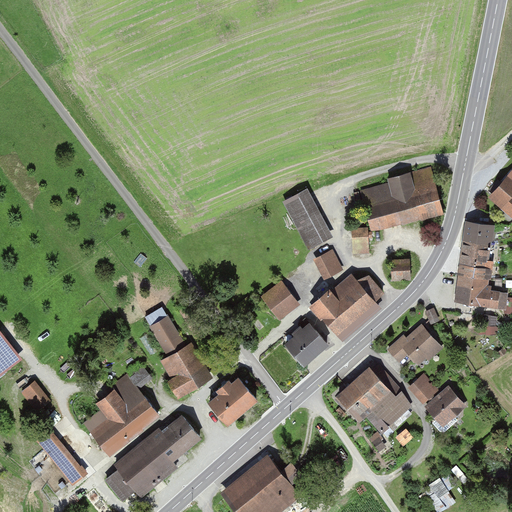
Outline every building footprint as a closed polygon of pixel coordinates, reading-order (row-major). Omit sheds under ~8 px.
[(409,174),(420,216),(443,210),(431,168),(409,174)] [(511,172),(492,195),(503,205),(511,195),(511,172)] [(391,183),(401,222),(420,216),(409,174),(409,173),(390,178),(391,183)] [(401,222),(391,183),(362,191),(372,227),(382,227),(401,222)] [(304,192),(286,202),(310,246),(328,237),(304,192)] [(511,195),(503,205),(511,213),(511,195)] [(478,240),(490,242),(490,240),(493,240),(493,239),(495,239),(495,234),(493,234),(494,226),(467,222),(465,239),(478,240)] [(368,229),(353,229),(354,252),(369,252),(368,229)] [(486,260),(489,260),(490,260),(490,257),(487,257),(489,248),(491,248),(491,245),(489,245),(490,242),(478,240),(465,239),(462,259),(477,261),(486,260)] [(332,252),(322,257),(331,273),(340,268),(332,252)] [(410,259),(392,261),(394,278),(411,277),(410,259)] [(460,274),(486,278),(487,272),(490,273),(490,270),(488,269),(489,260),(486,260),(477,261),(462,259),(460,274)] [(486,278),(460,274),(457,300),(505,307),(507,293),(490,290),(491,286),(486,285),(486,278)] [(319,314),(320,313),(338,333),(376,301),(375,299),(383,293),(368,276),(358,279),(339,295),(333,288),(312,306),(319,314)] [(496,278),(495,286),(502,286),(503,279),(496,278)] [(284,281),(265,295),(280,316),(290,309),(287,306),(297,298),(284,281)] [(256,307),(248,297),(234,307),(242,318),(256,307)] [(190,303),(181,309),(195,333),(204,328),(190,303)] [(434,308),(427,311),(431,321),(438,318),(434,308)] [(498,317),(487,315),(487,325),(488,325),(487,333),(497,332),(500,328),(495,325),(498,317)] [(162,360),(174,379),(170,381),(178,395),(206,379),(168,316),(152,325),(170,355),(162,360)] [(297,336),(287,344),(304,364),(328,343),(306,318),(299,324),(302,327),(295,333),(297,336)] [(405,335),(389,349),(395,355),(405,346),(410,351),(419,361),(426,354),(438,344),(422,326),(408,339),(405,335)] [(0,337),(0,373),(17,360),(0,337)] [(441,348),(438,344),(426,354),(430,358),(441,348)] [(399,360),(410,351),(405,346),(395,355),(399,360)] [(371,367),(340,396),(341,398),(339,400),(345,408),(348,405),(359,418),(366,412),(383,431),(407,408),(402,402),(407,397),(403,390),(378,363),(372,368),(371,367)] [(114,420),(95,434),(108,451),(158,412),(139,387),(152,377),(144,366),(137,371),(138,373),(100,402),(114,420)] [(419,395),(430,385),(425,379),(427,377),(424,374),(411,386),(419,395)] [(216,397),(210,402),(228,423),(257,398),(239,377),(232,384),(228,380),(213,393),(216,397)] [(35,381),(23,391),(38,410),(50,401),(35,381)] [(430,385),(419,395),(425,401),(429,398),(433,394),(436,391),(430,385)] [(431,403),(428,406),(438,418),(444,424),(451,417),(456,417),(461,413),(461,408),(465,404),(449,387),(437,398),(431,403)] [(160,428),(117,463),(121,468),(120,468),(136,488),(137,488),(142,494),(177,465),(172,459),(201,436),(184,416),(164,432),(160,428)] [(458,419),(456,417),(451,417),(444,424),(438,418),(433,422),(441,431),(446,431),(458,419)] [(405,446),(416,438),(408,428),(397,437),(405,446)] [(51,430),(40,439),(75,483),(85,474),(80,467),(78,469),(56,441),(57,440),(51,430)] [(370,438),(379,450),(385,446),(379,438),(382,436),(379,431),(370,438)] [(272,459),(226,497),(238,511),(272,511),(298,491),(291,482),(301,474),(292,464),(283,472),(272,459)] [(449,489),(458,485),(452,472),(443,477),(449,489)] [(447,490),(441,479),(432,485),(439,495),(447,490)]
